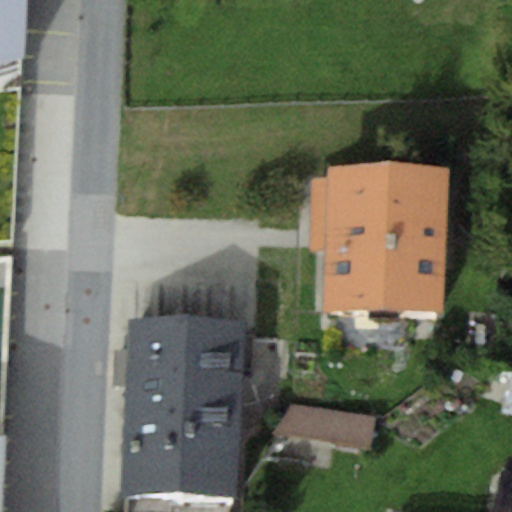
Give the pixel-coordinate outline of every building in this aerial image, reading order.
[(27,81),(31,0),(0,0),(0,107),(26,108),(27,81)] [(448,170),(328,167),(325,307),(444,310),(448,170)] [(243,322),(130,320),(126,494),(239,496),(243,322)] [(370,464),(377,431),(289,413),(282,446),(370,464)] [(511,511),(511,470),(501,469),(492,511),(511,511)]
